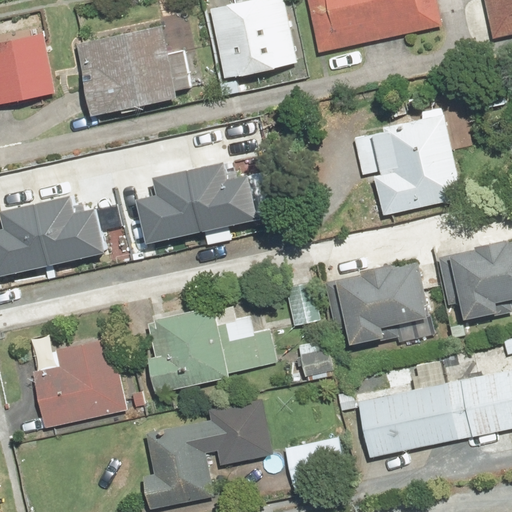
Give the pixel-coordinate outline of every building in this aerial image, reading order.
[(286,0),(242,0),(211,6),(226,80),(300,65),(286,0)] [(308,0),(319,52),(443,26),(437,0),(308,0)] [(511,0),(486,0),(495,40),(511,36),(511,0)] [(164,25),(78,43),(94,118),(180,100),(179,92),(195,88),(186,51),(170,54),(164,25)] [(0,104),(58,92),(45,33),(0,41),(0,104)] [(372,105),(345,112),(350,132),(377,125),(372,105)] [(465,199),(446,113),(386,127),(387,132),(375,135),(384,175),(377,177),(385,217),(465,199)] [(230,155),(197,161),(209,224),(263,214),(254,169),(234,172),(230,155)] [(144,191),(152,235),(209,224),(197,161),(159,168),(163,188),(144,191)] [(79,189),(45,195),(57,259),(111,249),(103,203),(82,207),(79,189)] [(0,224),(0,264),(1,269),(57,259),(45,195),(8,202),(11,223),(0,224)] [(511,239),(441,254),(452,306),(464,304),(467,321),(501,314),(499,304),(511,301),(511,239)] [(365,275),(328,282),(341,347),(389,337),(388,328),(431,319),(420,264),(398,269),(397,266),(364,272),(365,275)] [(320,280),(287,287),(295,328),(329,321),(320,280)] [(235,306),(151,324),(158,358),(149,359),(157,394),(232,378),(231,373),(281,363),(273,330),(257,333),(254,316),(238,320),(235,306)] [(130,411),(113,338),(58,351),(61,366),(34,371),(47,429),(130,411)] [(330,338),(300,344),(307,378),(337,372),(330,338)] [(511,368),(359,399),(371,456),(511,427),(511,368)] [(213,420),(149,432),(157,473),(145,475),(151,508),(215,496),(206,452),(219,449),(222,466),(276,455),(265,400),(211,411),(213,420)] [(341,435),(285,446),(294,489),(349,478),(341,435)]
